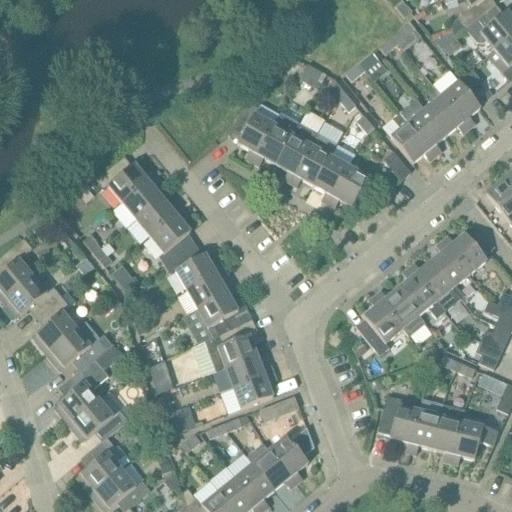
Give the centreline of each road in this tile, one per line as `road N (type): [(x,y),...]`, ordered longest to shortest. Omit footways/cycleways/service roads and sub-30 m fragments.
road 1 (residential): [(304,322),(323,297),(511,139)]
road 2 (residential): [(304,322),(154,138)]
road 3 (residential): [(352,485),(303,351),(304,322)]
road 4 (residential): [(45,511),(5,380)]
